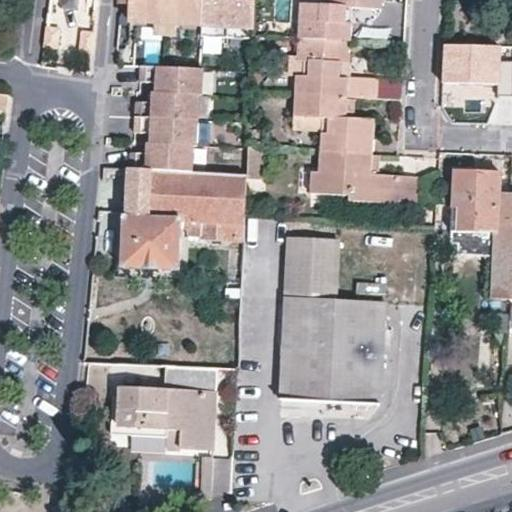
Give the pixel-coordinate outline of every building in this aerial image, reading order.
[(204,0),(131,0),(130,22),(203,26),(204,0)] [(204,0),(203,26),(232,28),(254,29),(254,21),(255,0),(204,0)] [(255,0),(254,21),(263,22),(264,0),(255,0)] [(299,39),(310,39),(350,41),(352,8),(380,9),(380,0),(329,0),(329,5),(301,4),(299,39)] [(46,29),(44,47),(57,49),(59,30),(46,29)] [(92,33),(82,31),(80,50),(89,52),(92,33)] [(298,60),(309,60),(307,75),(297,75),(296,95),(317,96),(347,98),(348,79),(340,78),(341,63),(349,63),(350,41),(310,39),(299,39),(298,56),(298,60)] [(511,61),(500,61),(500,46),(444,44),(442,83),(497,85),(496,96),(511,96),(511,61)] [(297,75),(307,75),(309,60),(298,60),(298,56),(292,56),(290,75),(297,75)] [(349,63),(341,63),(340,78),(348,79),(349,63)] [(203,95),(204,69),(201,69),(142,66),(141,83),(157,84),(157,93),(200,95),(203,95)] [(213,96),(215,70),(204,69),(203,95),(210,96),(213,96)] [(199,120),(200,95),(157,93),(154,92),(153,102),(137,101),(136,117),(199,120)] [(8,94),(0,93),(0,111),(6,112),(8,94)] [(209,121),(210,96),(203,95),(200,95),(199,120),(209,121)] [(322,118),(321,132),(320,152),(333,153),(372,155),(374,119),(355,118),(347,118),(347,103),(347,98),(317,96),(296,95),(295,117),(322,118)] [(347,118),(355,118),(355,104),(347,103),(347,118)] [(198,146),(199,120),(136,117),(136,133),(152,134),(151,144),(195,145),(198,146)] [(321,132),(322,118),(295,117),(294,131),(321,132)] [(208,146),(209,121),(199,120),(198,146),(204,146),(208,146)] [(259,130),(249,130),(248,149),(259,149),(259,130)] [(151,144),(144,142),(144,169),(193,172),(195,145),(151,144)] [(203,172),(204,146),(198,146),(195,145),(193,172),(203,172)] [(247,167),(258,167),(259,149),(248,149),(247,167)] [(308,173),(308,194),(342,197),(342,204),(398,203),(399,175),(379,175),(370,174),(372,155),(333,153),(320,152),(319,174),(308,173)] [(380,155),(372,155),(370,174),(379,175),(380,155)] [(193,172),(172,171),(144,169),(129,169),(126,214),(125,216),(122,267),(180,269),(182,229),(189,229),(188,235),(199,236),(201,239),(244,240),(246,212),(247,175),(203,172),(193,172)] [(456,171),(454,205),(460,206),(459,228),(496,230),(498,192),(501,193),(502,173),(456,171)] [(496,230),(495,241),(511,241),(511,193),(501,193),(498,192),(496,230)] [(387,305),(338,302),(341,239),(291,237),(288,299),(283,397),(381,402),(387,305)] [(511,298),(511,241),(495,241),(494,261),(492,298),(511,298)] [(120,426),(167,429),(181,430),(181,447),(214,449),(217,369),(207,368),(167,366),(166,389),(121,387),(121,396),(120,426)] [(113,396),(111,433),(167,436),(167,429),(120,426),(121,396),(113,396)] [(77,431),(89,432),(90,416),(79,415),(77,431)] [(166,447),(181,447),(181,430),(167,429),(167,436),(166,447)] [(173,511),(187,507),(212,499),(213,456),(203,456),(203,489),(140,511),(139,511),(173,511)]
